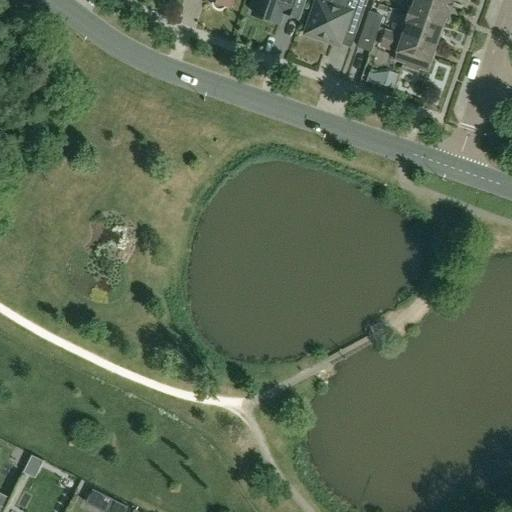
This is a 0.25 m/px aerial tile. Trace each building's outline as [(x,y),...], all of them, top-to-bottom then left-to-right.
[(230,7),(232,0),(208,0),(212,1),(212,4),(213,6),(215,8),(217,10),(220,10),(223,10),(225,8),(227,6),(230,7)] [(300,19),(306,0),(253,0),(251,8),(255,9),(253,13),(264,17),(264,19),(279,24),(283,13),(300,19)] [(336,34),(344,30),(356,34),(367,0),(331,0),(332,0),(330,3),(328,10),(316,6),(306,34),(333,43),(336,34)] [(448,19),(452,7),(431,0),(411,0),(407,14),(443,27),(446,18),(448,19)] [(366,23),(378,27),(382,17),(370,13),(366,23)] [(436,47),(443,27),(407,14),(401,31),(403,31),(402,35),(436,47)] [(378,27),(366,23),(358,47),(370,51),(378,27)] [(427,71),(436,47),(402,35),(385,29),(381,40),(385,48),(396,52),(393,59),(405,64),(404,67),(418,71),(419,68),(427,71)] [(36,479),(44,463),(33,457),(25,473),(36,479)] [(125,511),(128,507),(113,499),(110,504),(108,503),(106,508),(108,509),(106,511),(125,511)]
